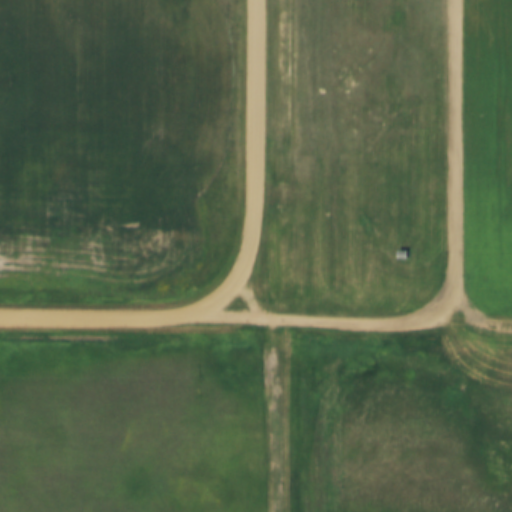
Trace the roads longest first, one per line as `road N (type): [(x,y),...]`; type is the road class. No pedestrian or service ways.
road 1 (residential): [(252,0),(252,215),(238,273),(189,320)]
road 2 (track): [(252,215),(256,322),(277,363),(278,511)]
road 3 (track): [(256,322),(511,324)]
road 4 (residential): [(0,319),(189,320)]
